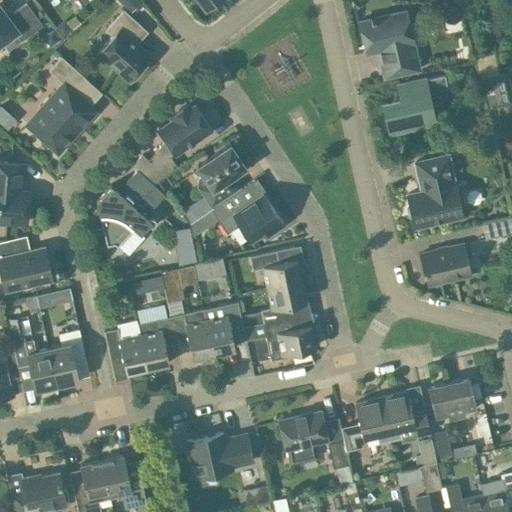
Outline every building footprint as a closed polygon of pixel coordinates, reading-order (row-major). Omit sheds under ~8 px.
[(137,0),(121,0),(131,9),(139,1),(137,0)] [(198,0),(206,9),(216,0),(198,0)] [(42,25),(26,3),(8,17),(0,6),(0,43),(23,26),(29,34),(42,25)] [(442,18),(447,23),(454,24),(459,20),(460,12),(455,7),(448,6),(443,11),(442,18)] [(143,27),(124,9),(106,29),(113,36),(99,51),(130,80),(134,76),(137,76),(142,70),(142,67),(151,57),(131,39),(143,27)] [(419,69),(406,11),(359,21),(366,53),(378,50),(384,77),(419,69)] [(492,19),(479,24),(484,35),(497,30),(492,19)] [(57,27),(63,35),(69,31),(63,22),(57,27)] [(45,36),(52,45),(60,39),(53,30),(45,36)] [(494,75),(489,54),(476,58),(481,79),(490,77),(492,89),(485,90),(489,106),(497,104),(497,107),(511,103),(511,92),(507,72),(494,75)] [(85,77),(62,56),(49,70),(63,83),(41,108),(47,113),(32,129),(58,153),(73,136),(70,133),(93,107),(73,90),(85,77)] [(448,87),(445,74),(399,85),(402,98),(385,102),(392,133),(432,124),(428,106),(438,104),(443,100),(446,95),(447,91),(448,87)] [(137,169),(153,183),(177,166),(171,156),(211,129),(195,105),(190,108),(187,104),(171,115),(173,119),(158,129),(166,141),(149,161),(142,155),(133,166),(137,169)] [(246,167),(230,144),(197,166),(203,175),(199,178),(198,185),(212,205),(239,186),(232,176),(246,167)] [(447,155),(415,162),(419,179),(423,179),(425,190),(406,194),(414,227),(463,216),(455,182),(454,182),(447,155)] [(25,163),(0,160),(0,220),(27,222),(29,200),(22,199),(25,163)] [(137,169),(124,183),(126,184),(120,191),(112,184),(96,201),(98,207),(97,207),(95,208),(94,210),(94,211),(93,212),(93,213),(93,214),(94,215),(94,217),(95,218),(96,219),(97,219),(98,220),(99,220),(101,220),(107,245),(114,243),(117,246),(134,227),(140,233),(152,221),(136,206),(142,199),(152,208),(165,194),(153,183),(137,169)] [(283,223),(263,193),(247,203),(239,190),(190,223),(193,235),(218,219),(220,223),(234,214),(250,238),(261,231),(263,233),(265,232),(267,234),(272,231),(273,233),(284,226),(282,224),(283,223)] [(486,238),(511,231),(511,225),(510,216),(482,222),(486,238)] [(190,244),(187,229),(170,232),(173,248),(190,244)] [(44,247),(13,254),(11,255),(7,239),(0,241),(0,266),(5,289),(51,279),(50,275),(55,271),(52,261),(47,259),(44,247)] [(470,274),(463,244),(420,253),(424,269),(422,269),(423,273),(425,272),(428,284),(470,274)] [(267,287),(301,280),(296,258),(279,262),(276,250),(249,256),(252,269),(263,267),(267,287)] [(226,273),(222,256),(211,259),(215,275),(226,273)] [(160,270),(167,300),(183,296),(176,266),(160,270)] [(147,278),(129,282),(132,294),(150,289),(147,278)] [(301,280),(267,287),(271,307),(261,309),(263,321),(264,322),(290,317),(288,305),(305,301),(301,280)] [(36,294),(39,306),(52,303),(49,291),(36,294)] [(204,308),(213,352),(235,348),(231,330),(243,327),(237,301),(204,308)] [(192,357),(213,352),(204,308),(171,316),(177,342),(188,340),(192,357)] [(138,323),(147,367),(169,362),(165,345),(177,342),(171,316),(138,323)] [(264,322),(263,321),(244,326),(247,339),(254,338),(259,361),(282,356),(281,354),(315,346),(310,325),(293,328),(290,317),(264,322)] [(138,323),(137,318),(117,323),(118,327),(104,330),(110,357),(122,354),(126,372),(147,367),(138,323)] [(48,348),(57,384),(78,379),(73,357),(85,354),(79,328),(58,332),(61,345),(48,348)] [(12,342),(18,368),(19,369),(30,366),(35,389),(57,384),(48,348),(36,350),(33,338),(25,340),(24,335),(11,338),(12,342)] [(18,368),(12,342),(0,345),(0,396),(12,394),(6,371),(18,368)] [(467,375),(447,380),(456,418),(463,416),(462,410),(475,407),(472,399),(469,383),(467,375)] [(456,418),(447,380),(426,385),(434,417),(447,414),(448,419),(456,418)] [(469,383),(472,399),(482,396),(478,381),(469,383)] [(379,396),(390,440),(430,431),(424,403),(409,407),(405,390),(379,396)] [(390,440),(379,396),(355,402),(360,422),(341,427),(347,449),(361,446),(359,437),(363,436),(364,437),(378,434),(380,443),(390,440)] [(327,438),(320,410),(279,419),(285,448),(286,447),(290,464),(318,457),(314,441),(327,438)] [(435,433),(440,456),(451,454),(446,430),(435,433)] [(224,432),(186,441),(191,462),(193,461),(196,476),(232,467),(231,465),(252,460),(246,434),(225,438),(224,432)] [(350,463),(344,438),(327,442),(333,467),(335,467),(339,483),(352,480),(348,464),(350,463)] [(474,443),(463,445),(466,455),(477,452),(474,443)] [(466,455),(463,445),(452,447),(455,457),(466,455)] [(435,462),(433,452),(427,453),(430,463),(435,462)] [(123,455),(102,459),(109,495),(121,492),(125,508),(134,506),(135,511),(148,511),(142,483),(130,486),(123,455)] [(86,492),(75,494),(78,511),(100,511),(98,498),(109,495),(102,459),(80,464),(86,492)] [(441,487),(435,462),(430,463),(420,465),(426,491),(441,487)] [(482,493),(486,511),(509,511),(508,504),(511,503),(511,469),(500,472),(501,477),(480,482),(482,493)] [(62,488),(58,472),(32,478),(31,475),(22,477),(25,491),(11,494),(14,511),(49,511),(48,508),(66,505),(65,501),(68,498),(65,488),(62,488)] [(358,492),(355,480),(343,483),(345,491),(349,494),(358,492)] [(464,511),(486,511),(482,493),(461,497),(457,482),(444,485),(450,511),(463,508),(464,511)] [(268,483),(253,486),(257,502),(272,498),(268,483)] [(418,511),(430,511),(426,494),(415,497),(418,511)]
